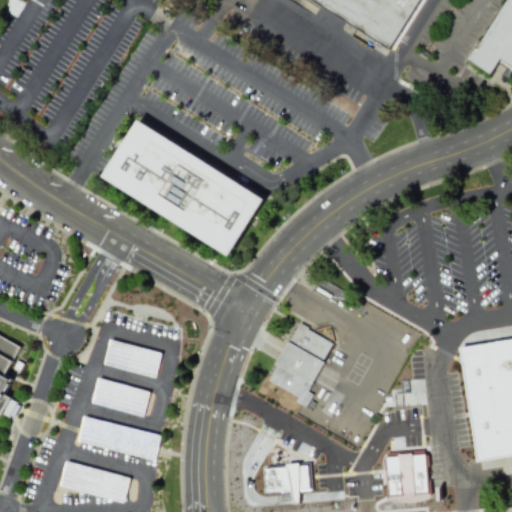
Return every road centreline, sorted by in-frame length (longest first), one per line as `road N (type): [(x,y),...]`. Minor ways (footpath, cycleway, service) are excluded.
road 1 (tertiary): [(511,129),(339,209),(289,253),(248,309)]
road 2 (tertiary): [(0,162),(66,209),(248,309)]
